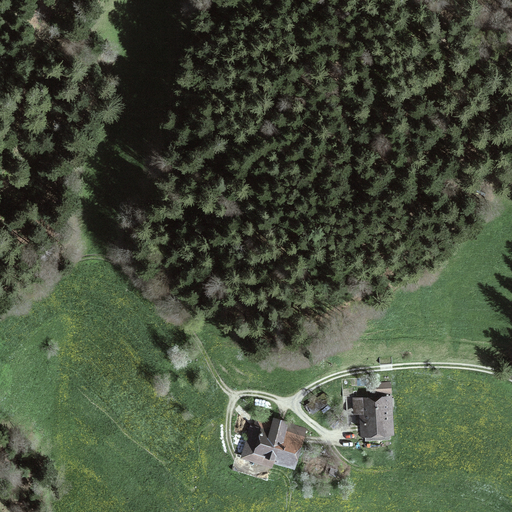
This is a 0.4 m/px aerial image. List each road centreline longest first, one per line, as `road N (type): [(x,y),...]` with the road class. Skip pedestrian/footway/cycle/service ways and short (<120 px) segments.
road 1 (track): [(336,0),(336,89),(355,134),(395,155),(480,179),(498,190),(496,208),(313,345),(206,350)]
road 2 (track): [(179,307),(235,395),(282,402),(338,374),(384,368),(440,365),(511,379)]
